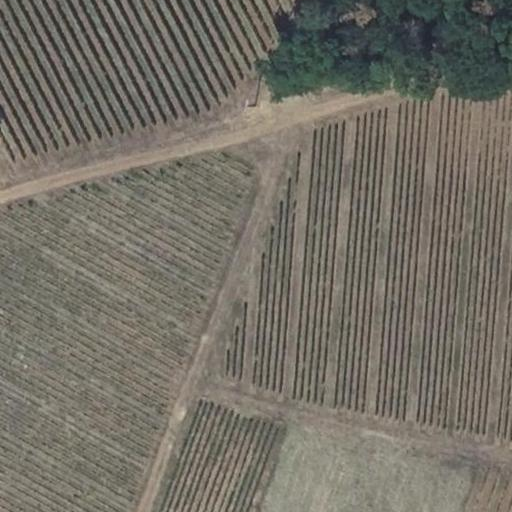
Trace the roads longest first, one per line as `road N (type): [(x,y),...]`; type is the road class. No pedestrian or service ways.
road 1 (track): [(144,511),(287,135),(287,116)]
road 2 (track): [(0,199),(287,116)]
road 3 (track): [(287,116),(386,87),(511,70)]
